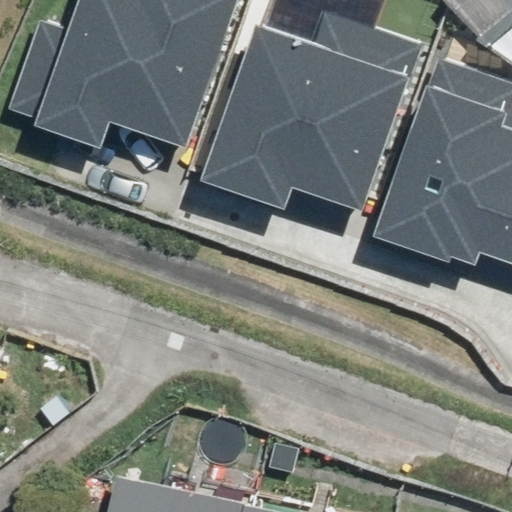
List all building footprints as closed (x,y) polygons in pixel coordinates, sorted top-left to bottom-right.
[(41,22),(7,115),(100,149),(111,119),(182,145),(234,0),(80,0),(69,32),(41,22)] [(511,0),(448,0),(447,1),(476,39),(508,50),(511,53),(511,0)] [(316,47),(257,25),(201,177),(285,207),(293,184),(359,208),(417,48),(327,16),(316,47)] [(511,86),(441,61),(376,238),(474,274),(483,251),(511,261),(511,110),(511,108),(511,86)] [(359,511),(132,463),(121,511),(359,511)]
